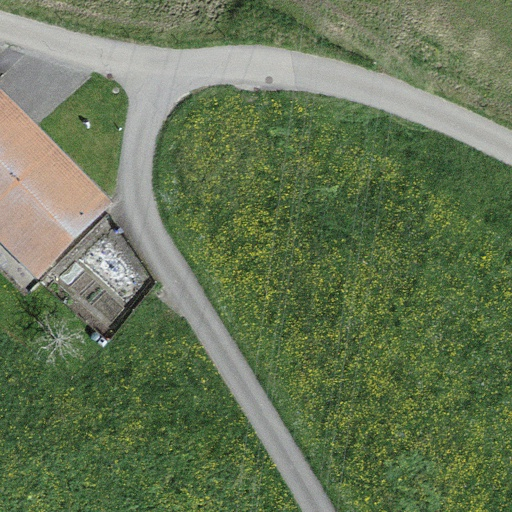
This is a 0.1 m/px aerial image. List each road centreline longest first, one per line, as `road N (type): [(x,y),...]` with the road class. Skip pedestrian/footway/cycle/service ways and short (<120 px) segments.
road 1 (residential): [(154,87),(132,203),(310,511)]
road 2 (residential): [(511,149),(404,95),(291,66),(214,62),(154,87)]
road 3 (unclassified): [(154,87),(0,24)]
